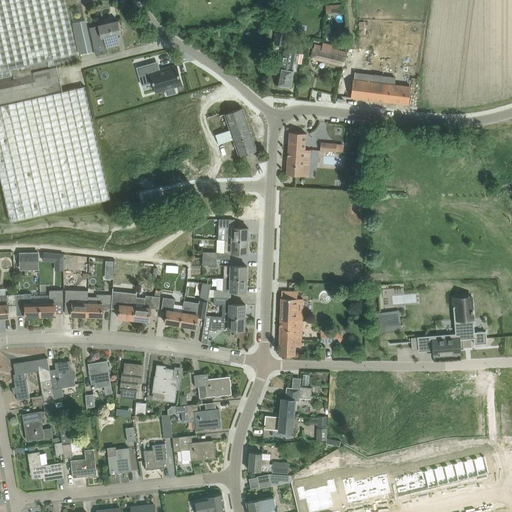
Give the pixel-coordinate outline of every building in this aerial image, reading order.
[(78,60),(67,10),(65,0),(0,0),(0,77),(12,75),(12,76),(0,78),(0,176),(10,221),(110,198),(85,86),(63,91),(57,66),(48,68),(48,67),(78,60)] [(326,13),(345,12),(345,6),(342,7),(342,5),(326,5),(326,13)] [(80,54),(92,52),(85,20),(73,23),(80,54)] [(108,23),(97,25),(89,27),(96,55),(100,54),(105,53),(108,52),(107,47),(110,46),(120,44),(117,33),(121,33),(118,20),(108,23)] [(285,46),(289,25),(278,23),(275,44),(285,46)] [(346,56),(346,52),(331,48),(332,44),(322,42),(322,45),(315,44),(314,45),(314,48),(311,58),(343,66),(346,56)] [(296,71),(298,63),(300,53),(283,50),(280,69),(279,68),(279,74),(277,84),(279,84),(280,86),(283,87),(284,85),(291,87),(294,71),(296,71)] [(167,95),(176,92),(174,86),(181,84),(179,76),(179,73),(178,73),(176,65),(157,71),(154,62),(139,67),(141,75),(141,76),(151,73),(153,80),(152,81),(153,83),(154,83),(156,91),(165,88),(167,95)] [(409,104),(410,94),(412,78),(403,77),(402,85),(396,84),(397,79),(353,73),(353,80),(346,79),(345,87),(344,96),(352,97),(408,104),(409,104)] [(242,108),(233,111),(224,114),(229,129),(233,139),(238,156),(248,153),(257,150),(242,108)] [(308,176),(310,150),(305,149),(306,141),(306,133),(290,132),(286,174),(308,176)] [(320,151),(336,152),(336,143),(320,142),(320,151)] [(365,147),(363,158),(370,159),(372,149),(365,147)] [(218,227),(219,227),(225,228),(224,240),(248,241),(248,228),(235,227),(235,219),(219,218),(216,218),(216,221),(219,221),(218,227)] [(224,240),(224,252),(230,252),(231,252),(231,253),(237,253),(247,253),(248,241),(224,240)] [(39,260),(39,252),(21,252),(21,260),(39,260)] [(53,255),(45,254),(44,262),(53,263),(53,255)] [(224,278),(246,279),(247,266),(224,265),(224,278)] [(246,279),(224,278),(223,286),(223,290),(209,290),(208,297),(214,297),(231,298),(231,291),(246,292),(246,279)] [(50,302),(40,302),(41,315),(56,315),(56,302),(63,302),(63,290),(49,290),(50,302)] [(72,315),(87,316),(88,303),(78,303),(79,293),(79,291),(66,290),(66,302),(72,302),(72,315)] [(119,318),(134,319),(135,306),(125,305),(127,292),(112,291),(112,295),(112,304),(120,305),(119,318)] [(1,295),(0,295),(0,317),(9,317),(8,306),(17,305),(16,293),(1,295)] [(25,316),(41,315),(40,302),(31,302),(31,293),(16,293),(17,305),(25,305),(25,316)] [(103,304),(112,304),(112,295),(98,294),(98,297),(88,297),(88,303),(87,316),(103,316),(103,304)] [(159,309),(159,307),(160,296),(146,295),(145,307),(135,306),(134,319),(149,320),(151,308),(159,309)] [(231,304),(231,298),(214,297),(214,304),(223,304),(222,317),(245,317),(246,304),(231,304)] [(279,355),(282,355),(295,355),(295,345),(301,345),(303,299),(281,298),(279,355)] [(169,300),(167,313),(165,323),(181,325),(183,312),(173,311),(175,301),(169,300)] [(183,312),(181,325),(196,327),(198,315),(197,315),(198,305),(193,304),(192,313),(183,312)] [(433,339),(434,356),(460,354),(461,354),(460,340),(476,339),(477,345),(490,344),(489,331),(476,332),(475,319),(474,305),(458,306),(460,333),(441,335),(441,338),(433,339)] [(212,316),(206,315),(204,329),(217,331),(217,329),(229,329),(245,330),(245,317),(222,317),(212,316)] [(400,317),(380,320),(369,321),(370,328),(371,333),(401,329),(401,324),(400,317)] [(240,340),(244,340),(245,330),(234,330),(234,336),(240,336),(240,340)] [(341,342),(341,330),(321,330),(321,342),(341,342)] [(418,337),(411,338),(412,350),(419,349),(418,337)] [(38,370),(40,380),(52,378),(50,370),(48,357),(47,357),(47,358),(37,359),(14,363),(15,374),(17,374),(18,380),(14,380),(15,387),(13,387),(12,387),(13,394),(14,394),(14,393),(17,393),(18,399),(30,397),(27,378),(26,379),(25,373),(38,370)] [(54,393),(55,397),(64,396),(62,387),(76,385),(75,382),(73,372),(72,372),(70,360),(55,363),(56,369),(50,370),(52,378),(54,393)] [(89,364),(90,373),(93,388),(111,385),(109,373),(108,369),(107,361),(89,364)] [(124,376),(122,376),(121,389),(137,390),(138,380),(142,380),(143,365),(142,365),(142,366),(134,365),(134,364),(131,364),(125,363),(124,376)] [(176,391),(177,391),(179,377),(174,377),(175,369),(165,368),(166,366),(157,365),(156,376),(157,376),(156,380),(155,380),(153,392),(165,393),(164,400),(175,401),(176,391)] [(199,387),(200,398),(232,394),(230,376),(209,378),(208,373),(194,375),(195,387),(199,387)] [(299,397),(311,398),(312,387),(300,386),(300,389),(287,388),(286,399),(282,398),(280,415),(293,416),(293,415),(294,415),(296,400),(299,400),(299,397)] [(33,405),(43,404),(55,402),(56,401),(55,397),(54,393),(43,395),(32,397),(33,405)] [(95,406),(93,393),(85,394),(86,407),(95,406)] [(55,402),(43,404),(44,412),(63,409),(62,403),(56,404),(55,402)] [(135,414),(145,415),(147,403),(136,402),(135,414)] [(197,429),(211,427),(221,426),(219,408),(198,411),(197,404),(184,405),(185,412),(186,419),(195,418),(197,429)] [(168,414),(176,412),(176,406),(172,406),(168,409),(168,414)] [(29,440),(44,437),(52,436),(51,428),(43,429),(41,419),(43,418),(42,411),(23,414),(24,423),(26,423),(29,440)] [(170,414),(161,415),(164,437),(172,436),(170,414)] [(293,416),(280,415),(280,416),(265,415),(264,429),(293,431),(294,415),(293,415),(293,416)] [(318,416),(318,424),(327,425),(327,416),(318,416)] [(125,428),(127,441),(136,440),(134,426),(125,428)] [(73,457),(69,427),(60,428),(62,442),(64,453),(64,458),(73,457)] [(326,429),(317,428),(317,439),(326,439),(326,429)] [(173,437),(174,451),(182,450),(183,461),(215,458),(214,440),(192,442),(192,435),(173,437)] [(64,453),(62,442),(54,443),(56,455),(64,453)] [(164,458),(167,458),(165,444),(153,445),(153,449),(144,450),(146,469),(165,467),(164,458)] [(108,456),(109,463),(110,473),(132,471),(129,447),(116,449),(117,455),(108,456)] [(71,460),(72,467),(73,477),(97,475),(94,449),(85,450),(86,458),(71,460)] [(39,451),(38,451),(28,453),(32,479),(43,477),(44,481),(64,477),(62,467),(62,462),(42,465),(39,451)] [(249,470),(262,471),(269,471),(272,471),(272,472),(288,474),(288,463),(272,462),(272,464),(270,463),(270,459),(263,459),(263,453),(250,452),(249,470)] [(484,455),(474,457),(478,475),(488,473),(489,473),(484,454),(484,455)] [(469,477),(478,475),(474,457),(464,460),(469,477)] [(459,480),(454,460),(454,461),(444,463),(448,481),(458,479),(458,480),(459,480)] [(469,477),(464,460),(455,462),(454,460),(459,480),(469,477)] [(448,481),(444,463),(434,466),(439,483),(448,481)] [(424,468),(429,488),(429,487),(429,486),(439,483),(434,466),(425,468),(424,468)] [(429,488),(424,468),(424,469),(415,472),(419,489),(429,487),(429,488)] [(419,489),(415,472),(405,474),(409,492),(419,489)] [(269,473),(257,476),(259,487),(259,488),(272,485),(269,473)] [(386,473),(375,476),(380,495),(391,492),(386,473)] [(409,492),(405,474),(395,476),(394,476),(399,495),(400,495),(400,494),(409,492)] [(365,479),(369,497),(380,495),(375,476),(365,479)] [(337,491),(334,478),(326,480),(328,485),(316,487),(322,509),(334,506),(330,492),(331,492),(331,491),(335,490),(335,491),(337,491)] [(369,497),(365,479),(354,481),(359,500),(369,497)] [(348,503),(359,500),(354,481),(343,484),(348,503)] [(309,511),(322,509),(316,487),(305,490),(304,485),(296,487),(299,500),(301,499),(305,498),(306,498),(309,511)] [(169,495),(170,511),(187,511),(186,493),(169,495)] [(225,511),(222,493),(207,496),(207,497),(199,499),(201,509),(201,511),(225,511)] [(277,511),(273,496),(271,497),(271,496),(246,502),(248,511),(277,511)]
